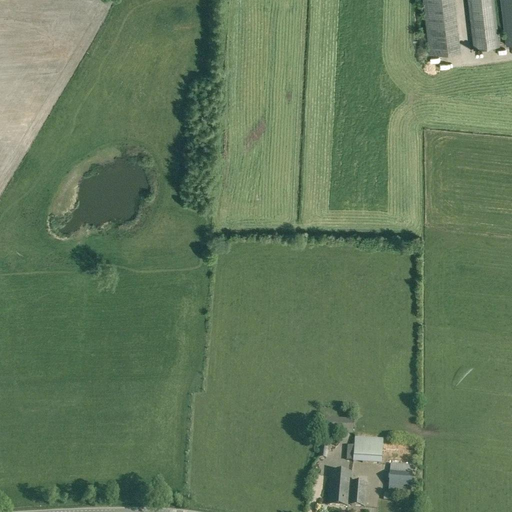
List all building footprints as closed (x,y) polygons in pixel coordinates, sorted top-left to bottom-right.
[(422,0),(428,52),(459,49),(453,0),(422,0)] [(499,46),(493,0),(468,0),(474,49),(499,46)] [(511,44),(511,0),(500,0),(506,45),(511,44)] [(355,427),(354,417),(341,417),(341,428),(355,427)] [(381,465),(383,448),(383,440),(355,437),(354,447),(349,446),(348,461),(353,461),(353,462),(381,465)] [(319,458),(327,459),(327,448),(319,448),(319,458)] [(388,494),(394,494),(409,495),(410,488),(412,488),(412,474),(412,468),(413,466),(390,464),(388,494)] [(349,506),(351,483),(352,473),(330,471),(328,505),(349,507),(349,506)] [(351,483),(349,506),(365,508),(367,484),(351,483)]
